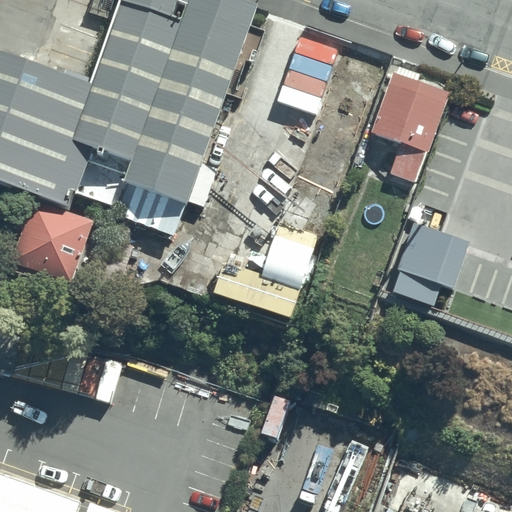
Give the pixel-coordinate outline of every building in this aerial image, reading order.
[(260,7),(239,0),(124,0),(96,80),(75,138),(98,146),(136,159),(128,182),(190,204),(260,7)] [(355,44),(334,99),(327,97),(315,128),(354,143),(366,112),(361,110),(382,55),(355,44)] [(96,80),(0,45),(0,181),(75,209),(98,146),(75,138),(96,80)] [(449,92),(391,73),(371,133),(403,144),(393,175),(417,183),(449,92)] [(511,98),(457,78),(378,296),(511,344),(511,98)] [(348,160),(310,147),(298,179),(337,192),(348,160)] [(98,223),(31,199),(9,260),(76,283),(98,223)] [(428,511),(446,459),(402,443),(393,469),(386,467),(371,511),(428,511)] [(0,511),(80,511),(84,502),(1,474),(0,475),(0,511)]
